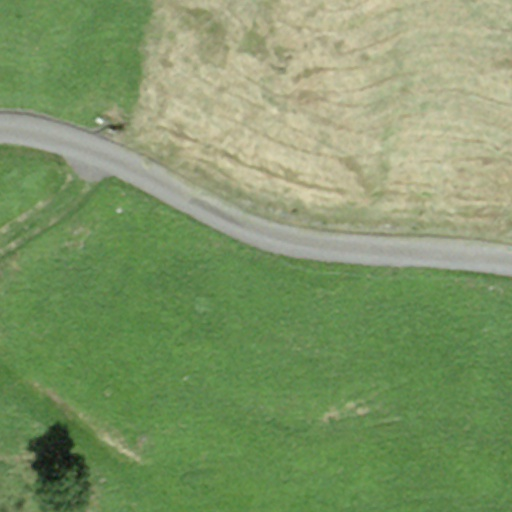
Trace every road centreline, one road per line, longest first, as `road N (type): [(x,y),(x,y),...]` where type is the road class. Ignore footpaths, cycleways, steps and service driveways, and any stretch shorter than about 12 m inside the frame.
road 1 (unclassified): [(0,129),(105,156),(265,235),(511,264)]
road 2 (track): [(0,246),(105,156)]
